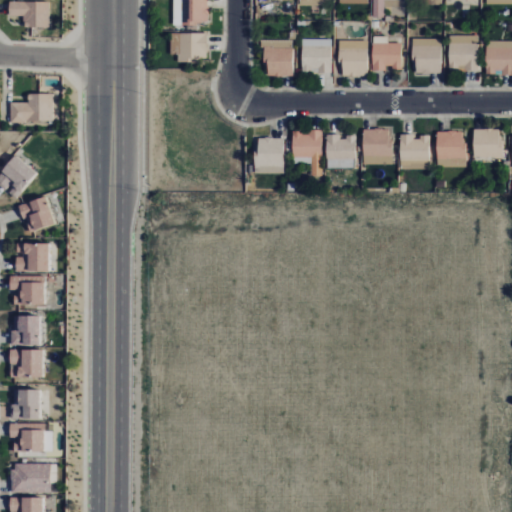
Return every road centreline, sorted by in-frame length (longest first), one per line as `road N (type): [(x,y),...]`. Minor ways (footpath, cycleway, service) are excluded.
road 1 (tertiary): [(112,57),(96,96),(96,511)]
road 2 (tertiary): [(120,511),(122,96),(112,57)]
road 3 (residential): [(244,101),(511,103)]
